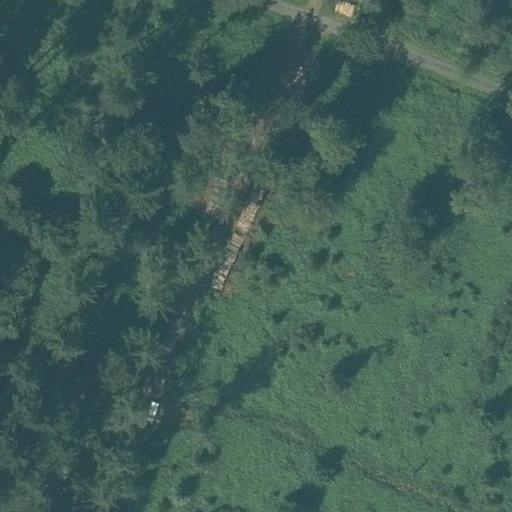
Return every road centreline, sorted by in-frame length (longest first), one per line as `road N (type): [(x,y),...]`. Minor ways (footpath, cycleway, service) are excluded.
road 1 (track): [(305,1),(98,511)]
road 2 (track): [(511,78),(305,1)]
